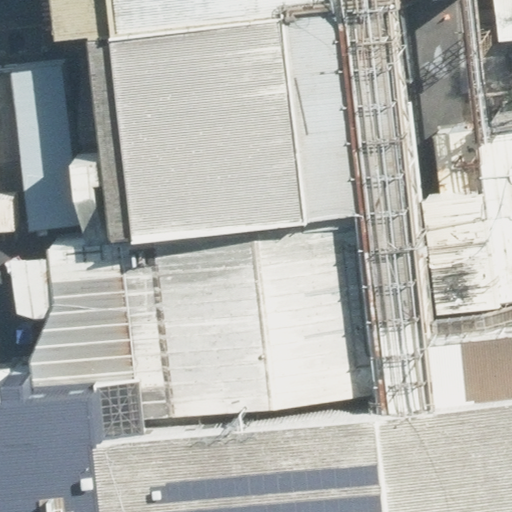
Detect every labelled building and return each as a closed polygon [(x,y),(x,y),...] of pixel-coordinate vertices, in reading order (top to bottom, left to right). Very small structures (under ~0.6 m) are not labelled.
[(106,0),(108,17),(257,0),(106,0)] [(257,0),(108,17),(131,214),(136,213),(386,185),(364,0),(257,0)] [(511,0),(491,0),(504,91),(511,90),(511,0)] [(438,188),(420,191),(437,307),(511,296),(511,118),(430,130),(438,188)] [(406,380),(386,185),(136,213),(159,406),(406,380)] [(511,511),(511,369),(406,380),(159,406),(125,409),(135,511),(511,511)]
